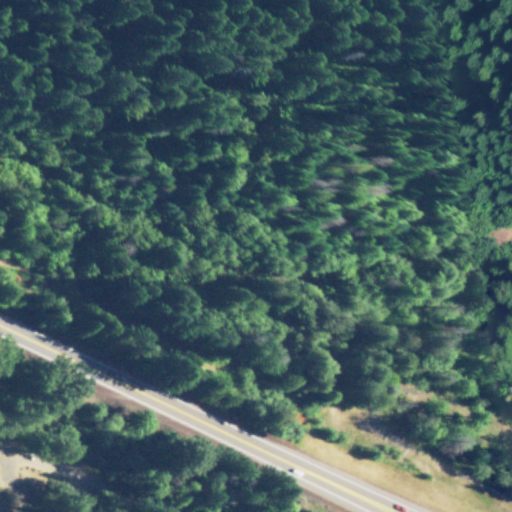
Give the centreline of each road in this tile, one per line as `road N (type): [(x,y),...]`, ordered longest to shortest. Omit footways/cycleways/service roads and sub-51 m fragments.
road 1 (track): [(511,230),(213,225),(143,215),(0,160)]
road 2 (trunk): [(0,330),(386,511)]
